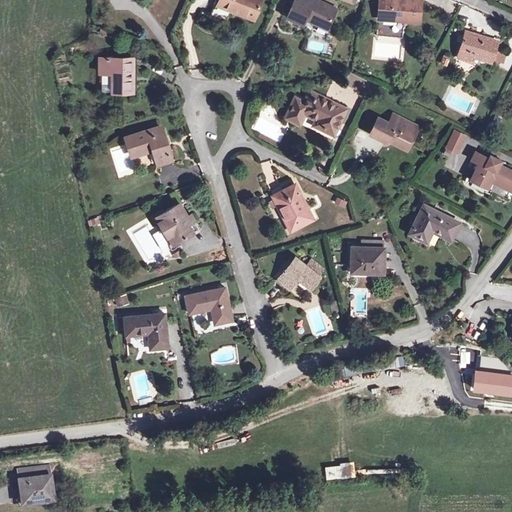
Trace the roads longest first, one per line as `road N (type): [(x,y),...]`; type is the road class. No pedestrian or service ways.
road 1 (residential): [(0,442),(203,410),(279,377)]
road 2 (residential): [(279,377),(425,330),(456,307),(511,239)]
road 3 (residential): [(279,377),(214,171)]
road 4 (residential): [(214,171),(238,119),(236,96),(205,86),(192,97),(190,114)]
